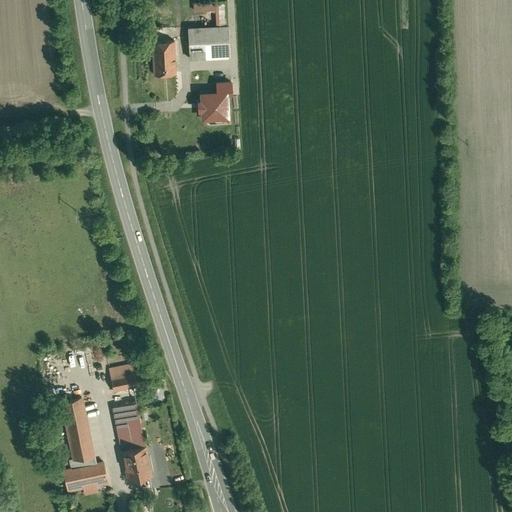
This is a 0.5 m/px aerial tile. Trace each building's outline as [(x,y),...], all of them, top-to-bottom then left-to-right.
[(215,3),(217,29),(228,28),(227,3),(215,3)] [(217,29),(189,31),(190,63),(231,61),(229,28),(228,28),(217,29)] [(174,40),(152,41),(154,73),(176,71),(174,40)] [(176,71),(154,73),(155,95),(177,94),(176,71)] [(200,99),(199,99),(199,110),(202,110),(202,118),(230,117),(228,93),(233,93),(232,81),(217,82),(217,90),(200,91),(200,99)] [(134,362),(109,367),(113,390),(152,382),(149,368),(136,371),(134,362)] [(82,396),(62,400),(72,450),(68,451),(71,467),(96,462),(94,453),(94,454),(82,396)] [(136,401),(114,405),(119,438),(121,449),(145,445),(136,401)] [(145,445),(121,449),(125,467),(127,479),(137,477),(137,480),(150,477),(149,474),(151,474),(145,445)] [(71,467),(54,471),(58,491),(107,481),(103,461),(96,462),(71,467)]
